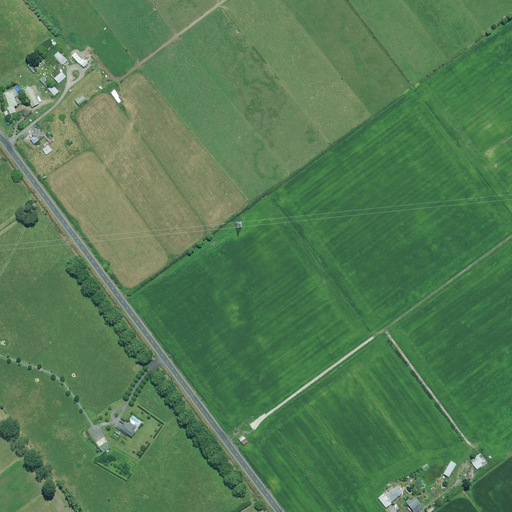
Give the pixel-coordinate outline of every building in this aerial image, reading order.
[(67,62),(58,52),(54,56),(62,66),(67,62)] [(82,60),(76,53),(72,56),(79,64),(80,63),(84,68),(88,64),(83,59),(82,60)] [(37,71),(31,62),(27,65),(33,74),(37,71)] [(66,77),(62,72),(55,79),(59,84),(66,77)] [(59,92),(54,86),(52,88),(51,87),(48,89),(55,96),(59,92)] [(32,107),(40,103),(32,87),(24,91),(32,107)] [(18,105),(13,92),(10,93),(10,92),(5,93),(9,107),(7,108),(8,110),(9,110),(10,114),(16,112),(14,107),(18,105)] [(87,100),(83,95),(75,100),(79,105),(87,100)] [(39,131),(38,129),(34,131),(35,132),(32,134),(34,137),(31,139),(34,144),(44,137),(40,130),(39,131)] [(54,141),(48,134),(45,136),(51,144),(54,141)] [(53,150),(49,145),(43,150),(47,155),(53,150)] [(132,421),(129,425),(126,422),(124,425),(120,422),(116,428),(121,431),(121,430),(132,438),(136,432),(134,431),(136,427),(134,425),(135,423),(132,421)] [(248,442),(244,436),(239,440),(244,446),(248,442)] [(106,452),(106,453),(110,451),(109,449),(111,448),(107,442),(99,447),(103,453),(106,452)] [(487,463),(480,454),(471,461),(477,470),(481,467),(481,468),(487,463)] [(457,464),(451,461),(444,474),(449,477),(457,464)] [(400,488),(398,486),(394,489),(392,486),(387,490),(389,492),(387,494),(386,492),(378,498),(386,508),(392,504),(391,503),(402,494),(398,489),(400,488)] [(417,511),(423,508),(415,498),(411,501),(409,500),(406,502),(413,511),(417,511)]
